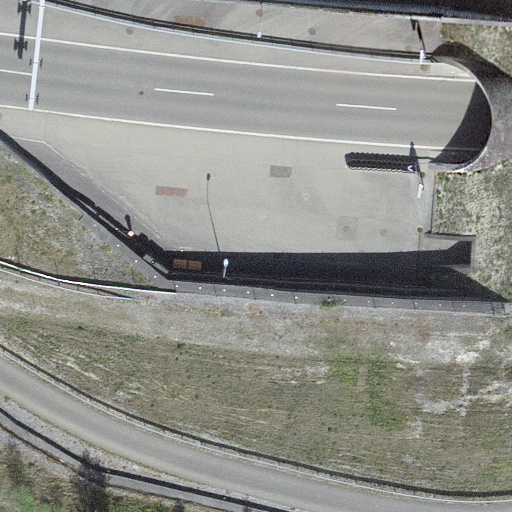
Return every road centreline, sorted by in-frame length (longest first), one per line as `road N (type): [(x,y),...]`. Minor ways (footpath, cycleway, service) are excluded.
road 1 (motorway): [(0,71),(511,118)]
road 2 (track): [(353,511),(166,466),(68,429),(0,378)]
